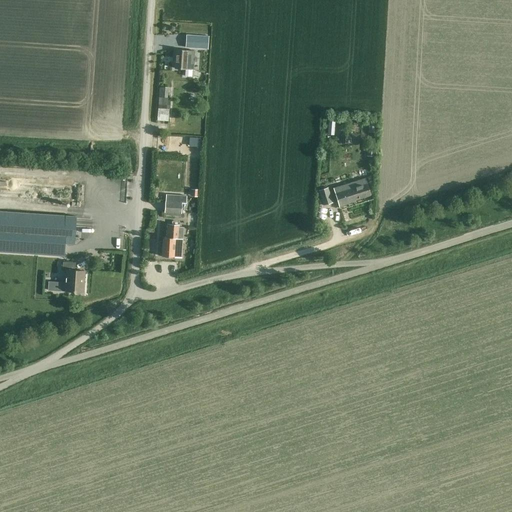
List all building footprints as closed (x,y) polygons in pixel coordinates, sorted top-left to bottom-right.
[(208,47),(209,35),(187,34),(186,46),(208,47)] [(193,69),(194,51),(176,50),(174,67),(193,69)] [(166,97),(167,87),(159,86),(159,96),(166,97)] [(169,109),(170,98),(159,97),(158,108),(169,109)] [(189,137),(189,147),(200,148),(201,138),(189,137)] [(371,195),(365,178),(356,181),(357,186),(347,189),(346,184),(333,188),(339,207),(355,202),(355,200),(371,195)] [(323,205),(332,203),(327,187),(318,190),(323,205)] [(164,211),(164,212),(181,213),(182,202),(186,203),(186,195),(165,194),(165,201),(164,211)] [(73,244),(75,216),(0,211),(0,251),(64,255),(65,243),(73,244)] [(161,248),(162,248),(161,256),(181,257),(183,227),(178,226),(179,224),(167,224),(166,237),(163,237),(162,241),(161,241),(159,242),(159,246),(161,248)] [(48,281),(48,289),(65,290),(84,292),(85,271),(75,270),(76,262),(63,261),(63,270),(66,270),(65,282),(48,281)]
